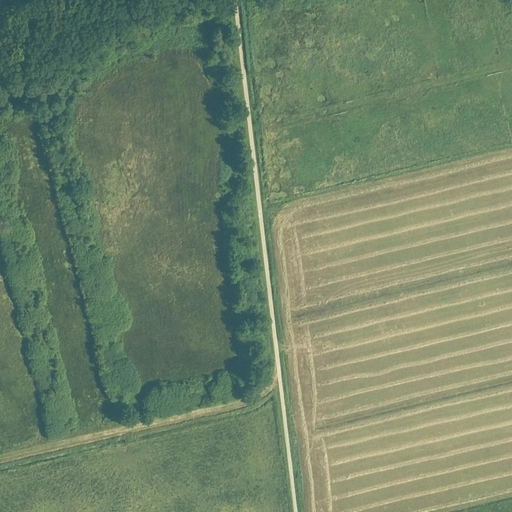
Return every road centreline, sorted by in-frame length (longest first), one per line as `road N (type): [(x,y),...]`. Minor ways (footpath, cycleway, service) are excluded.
road 1 (unclassified): [(278,366),(234,0)]
road 2 (track): [(0,459),(244,401),(278,366)]
